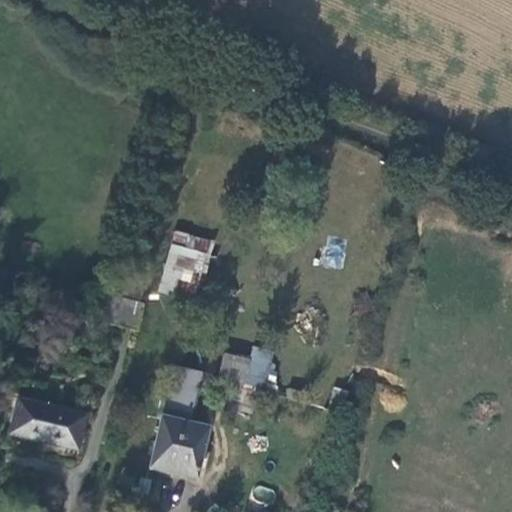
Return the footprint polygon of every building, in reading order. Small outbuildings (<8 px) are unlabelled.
[(169,232),(162,294),(203,299),(210,237),(169,232)] [(101,330),(130,338),(139,305),(110,297),(101,330)] [(252,364),(246,386),(264,392),(274,354),(253,348),(249,361),(249,363),(252,364)] [(223,355),(217,377),(246,386),(252,364),(249,363),(249,361),(223,355)] [(163,395),(157,417),(188,426),(202,374),(180,368),(172,398),(163,395)] [(81,410),(18,394),(8,429),(68,444),(73,426),(77,427),(81,410)] [(188,426),(157,417),(143,470),(186,482),(200,429),(188,426)]
